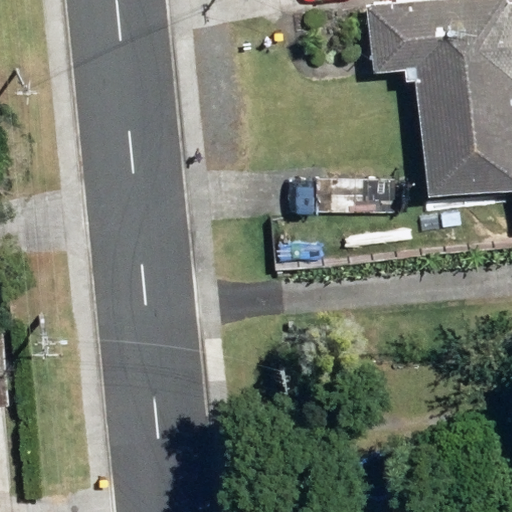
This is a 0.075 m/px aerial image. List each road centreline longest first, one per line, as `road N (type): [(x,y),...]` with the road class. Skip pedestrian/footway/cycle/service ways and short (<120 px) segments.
road 1 (tertiary): [(116,0),(164,511)]
road 2 (unknown): [(207,273),(511,242)]
